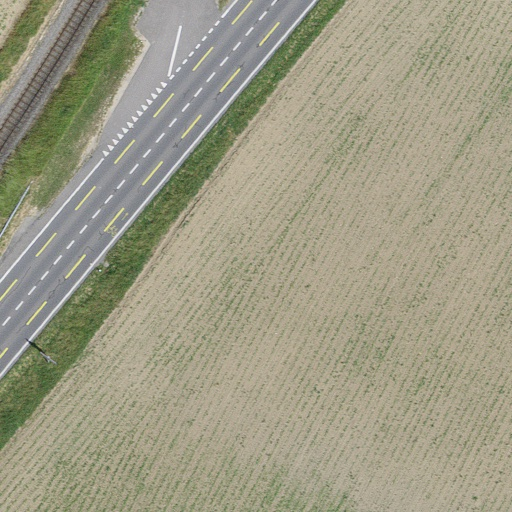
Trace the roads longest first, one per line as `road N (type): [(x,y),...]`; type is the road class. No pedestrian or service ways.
road 1 (primary): [(276,0),(0,328)]
road 2 (track): [(172,121),(166,94),(187,0)]
